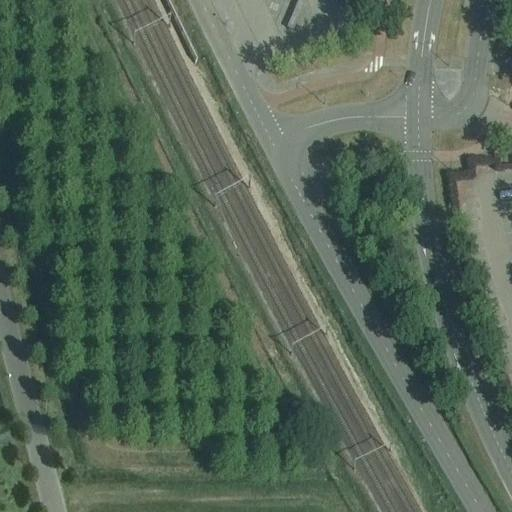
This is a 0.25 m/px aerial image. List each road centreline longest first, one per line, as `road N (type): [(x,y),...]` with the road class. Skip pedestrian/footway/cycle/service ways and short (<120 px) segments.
road 1 (unclassified): [(481,511),(271,141)]
road 2 (secondary): [(417,117),(441,310),(511,479)]
road 3 (unclassified): [(53,511),(0,306)]
road 4 (unclassified): [(417,117),(466,108),(487,0)]
road 5 (unclassified): [(271,141),(197,0)]
road 6 (unclassified): [(271,141),(340,118),(417,117)]
